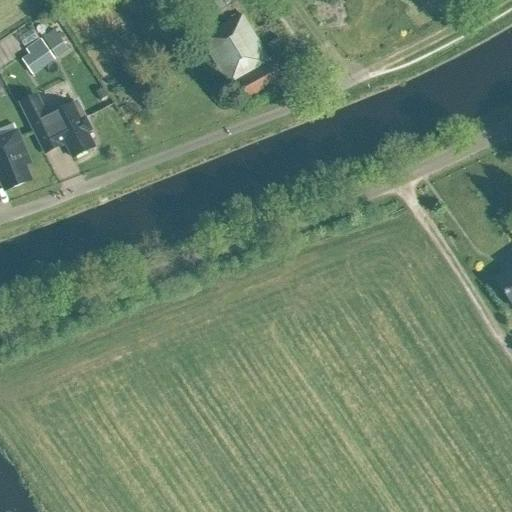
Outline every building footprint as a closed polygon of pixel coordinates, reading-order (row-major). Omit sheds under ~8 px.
[(123,0),(130,12),(140,7),(136,0),(123,0)] [(211,0),(218,12),(234,3),(231,0),(211,0)] [(177,28),(170,14),(150,24),(149,21),(139,26),(148,44),(177,28)] [(279,84),(263,56),(265,55),(241,16),(212,34),(214,36),(202,43),(229,87),(236,82),(248,102),(279,84)] [(55,61),(40,40),(25,51),(29,56),(22,61),(32,77),(55,61)] [(36,94),(17,104),(43,155),(65,144),(73,159),(94,148),(86,134),(91,131),(77,103),(49,118),(36,94)] [(0,185),(3,194),(33,182),(28,167),(33,165),(19,130),(0,137),(0,185)] [(511,258),(511,259),(511,260),(511,267),(494,281),(511,305),(511,258)]
